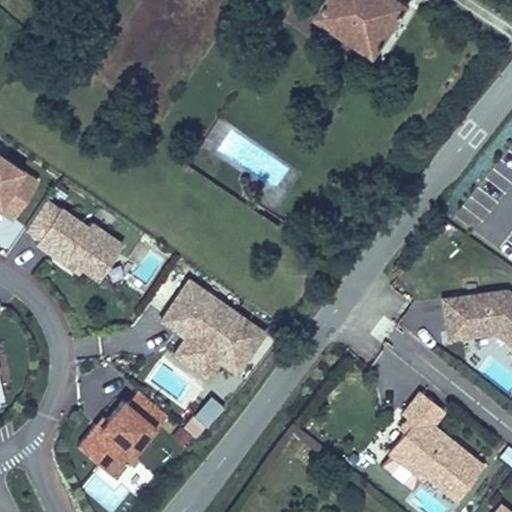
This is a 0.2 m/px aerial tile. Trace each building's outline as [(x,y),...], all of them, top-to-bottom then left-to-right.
[(395,0),(327,0),(312,22),(374,63),(410,9),(395,0)] [(0,215),(10,223),(35,186),(0,162),(0,215)] [(120,248),(88,227),(86,231),(58,211),(57,213),(43,203),(22,233),(36,242),(33,247),(68,271),(71,267),(79,272),(96,284),(120,248)] [(150,282),(161,261),(149,254),(137,276),(150,282)] [(79,272),(71,267),(68,271),(76,277),(79,272)] [(233,375),(260,335),(186,284),(163,318),(178,328),(174,334),(183,340),(216,363),(233,375)] [(511,350),(511,301),(503,295),(439,306),(445,345),(493,337),(511,350)] [(178,328),(163,318),(159,323),(174,334),(178,328)] [(205,380),(216,363),(183,340),(172,357),(205,380)] [(127,458),(150,431),(153,433),(165,419),(136,394),(124,407),(120,404),(104,423),(97,431),(93,427),(75,450),(99,470),(117,449),(125,456),(127,458)] [(407,421),(413,425),(405,436),(388,458),(422,484),(425,480),(455,503),(482,468),(431,431),(442,416),(418,397),(403,418),(407,421)] [(97,431),(104,423),(100,419),(93,427),(97,431)] [(399,431),(405,436),(413,425),(407,421),(399,431)] [(107,477),(125,456),(117,449),(99,470),(107,477)]
